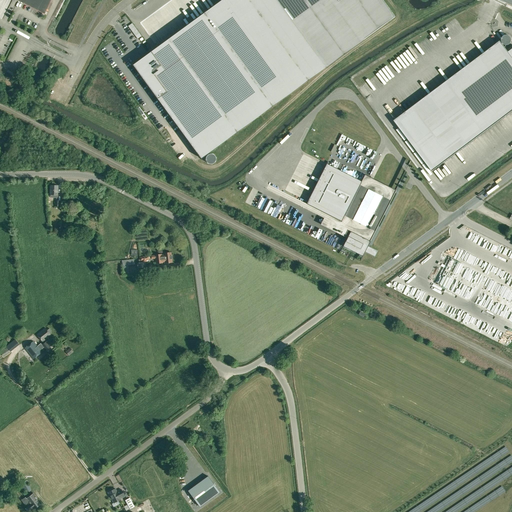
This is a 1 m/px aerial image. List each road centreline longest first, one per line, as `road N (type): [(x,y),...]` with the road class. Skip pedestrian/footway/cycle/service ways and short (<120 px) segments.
road 1 (unclassified): [(225,369),(210,353),(194,246),(182,222),(98,178),(0,174)]
road 2 (unclassified): [(264,359),(511,173)]
road 3 (unclassified): [(54,511),(212,395),(225,369)]
road 4 (unknown): [(16,348),(8,362),(13,376),(29,387),(94,482)]
road 5 (unclassified): [(304,511),(294,412),(280,375),(264,359)]
